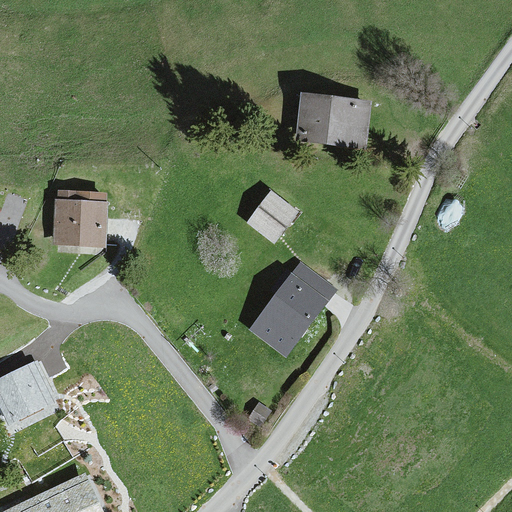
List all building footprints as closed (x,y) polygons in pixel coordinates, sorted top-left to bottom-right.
[(370,101),(301,91),(294,138),(363,149),(370,101)] [(271,194),(247,228),(275,248),(299,214),(271,194)] [(106,203),(52,202),(51,247),(104,248),(106,203)] [(298,261),(248,327),(285,355),(335,289),(298,261)] [(34,371),(0,386),(0,410),(8,428),(52,408),(34,371)] [(271,411),(257,403),(246,420),(260,428),(271,411)] [(97,511),(80,476),(8,511),(97,511)]
